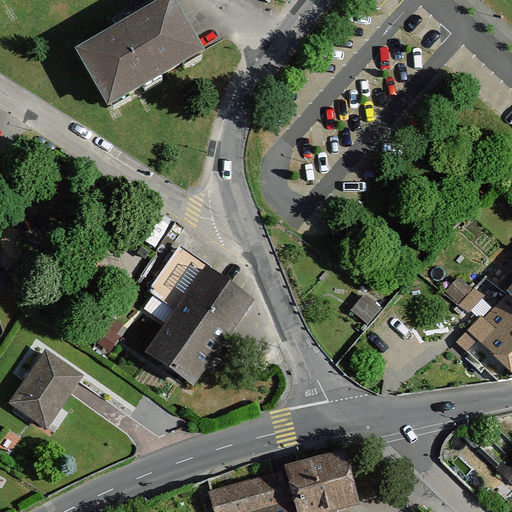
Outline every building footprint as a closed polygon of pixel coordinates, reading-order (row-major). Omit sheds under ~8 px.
[(167,0),(150,0),(70,49),(108,110),(200,53),(167,0)] [(250,297),(189,261),(132,356),(193,392),(250,297)] [(511,288),(462,338),(511,375),(511,288)] [(89,381),(46,349),(4,404),(47,436),(89,381)] [(342,452),(205,492),(211,511),(334,511),(358,505),(342,452)]
